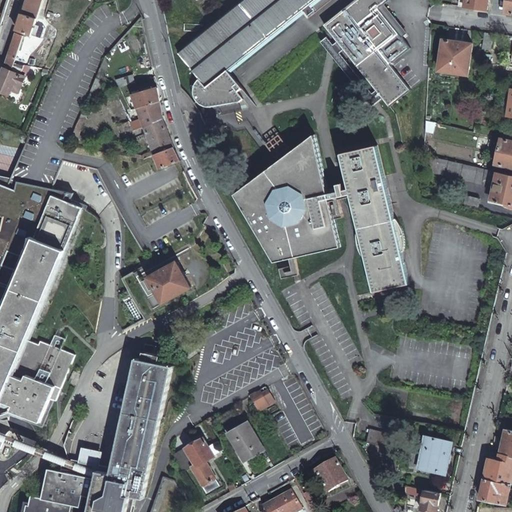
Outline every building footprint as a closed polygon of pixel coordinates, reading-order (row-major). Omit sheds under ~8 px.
[(30,38),(42,0),(27,0),(18,30),(27,34),(26,36),(30,38)] [(244,0),(179,54),(207,87),(317,0),(244,0)] [(357,0),(346,8),(324,25),(390,106),(411,89),(392,64),(411,49),(404,38),(409,34),(386,7),(390,0),(389,0),(357,0)] [(466,0),(466,7),(488,10),(489,0),(466,0)] [(494,33),(485,32),(483,47),(491,48),(494,33)] [(23,35),(17,33),(6,65),(13,68),(13,67),(15,62),(23,35)] [(473,43),(444,39),(440,70),(469,74),(473,43)] [(30,73),(32,65),(24,63),(23,68),(21,74),(26,76),(28,72),(30,73)] [(5,68),(0,79),(0,90),(9,94),(11,89),(19,92),(26,76),(21,74),(5,68)] [(237,81),(228,70),(207,87),(200,79),(198,80),(197,82),(195,84),(195,85),(194,87),(194,89),(194,91),(194,93),(194,95),(195,97),(196,98),(197,100),(198,102),(199,103),(201,104),(203,106),(204,106),(206,107),(208,107),(234,102),(239,98),(236,95),(243,89),(237,81)] [(120,87),(121,87),(135,83),(132,75),(117,80),(120,87)] [(138,107),(160,100),(158,87),(153,89),(152,86),(142,89),(143,92),(134,95),(138,107)] [(145,125),(163,119),(162,111),(160,100),(138,107),(143,120),(137,122),(138,127),(144,125),(145,125)] [(149,138),(168,131),(163,119),(145,125),(145,126),(134,131),(135,137),(147,132),(149,138)] [(434,121),(427,120),(427,129),(426,132),(433,132),(434,121)] [(502,138),(511,139),(511,131),(504,130),(502,138)] [(150,143),(170,137),(168,131),(149,138),(150,140),(150,143)] [(354,196),(352,187),(347,188),(345,182),(340,183),(342,189),(340,190),(333,191),(330,192),(317,133),(287,155),(235,196),(274,263),(292,258),(343,246),(333,200),(338,199),(354,196)] [(155,154),(174,147),(171,139),(170,137),(150,143),(155,154)] [(511,166),(511,139),(502,138),(497,163),(511,166)] [(26,143),(12,178),(19,180),(21,168),(24,169),(26,160),(51,165),(47,186),(53,187),(59,174),(62,156),(59,153),(55,148),(50,145),(46,143),(41,142),(36,141),(31,142),(26,143)] [(344,152),(352,187),(354,196),(376,290),(411,282),(380,143),(363,147),(344,152)] [(145,167),(147,174),(180,161),(174,147),(155,154),(158,162),(145,167)] [(510,207),(511,207),(511,174),(500,171),(499,172),(484,168),(427,154),(426,169),(484,183),(483,185),(496,188),(493,200),(511,204),(510,207)] [(147,174),(134,179),(137,187),(150,181),(147,174)] [(0,177),(0,324),(53,194),(54,194),(55,189),(46,187),(47,186),(19,180),(19,181),(0,177)] [(0,446),(1,447),(8,432),(12,428),(8,418),(2,418),(0,416),(0,407),(1,405),(4,399),(15,404),(13,408),(41,420),(56,384),(62,387),(77,354),(31,334),(83,207),(54,194),(53,194),(0,324),(0,446)] [(486,201),(471,197),(470,203),(485,206),(486,201)] [(177,261),(138,282),(153,308),(192,287),(177,261)] [(143,296),(133,273),(124,277),(134,300),(143,296)] [(157,346),(146,344),(144,352),(156,354),(157,346)] [(136,357),(111,472),(98,470),(95,478),(91,497),(88,511),(130,511),(134,496),(144,497),(150,472),(173,365),(136,357)] [(260,390),(250,395),(259,411),(269,405),(262,393),(260,390)] [(268,390),(262,393),(269,405),(275,402),(268,390)] [(12,410),(13,408),(15,404),(4,399),(1,405),(12,410)] [(249,422),(229,433),(245,462),(265,450),(249,422)] [(511,429),(507,429),(501,454),(511,455),(511,429)] [(371,430),(368,442),(398,449),(401,437),(371,430)] [(453,442),(427,436),(421,467),(446,473),(453,442)] [(196,466),(206,461),(215,456),(212,452),(217,449),(213,442),(208,445),(204,437),(186,447),(196,465),(196,466)] [(174,454),(184,472),(193,467),(196,465),(186,447),(174,454)] [(84,448),(82,464),(102,467),(104,452),(84,448)] [(500,460),(490,458),(485,477),(511,484),(511,481),(511,455),(501,454),(500,460)] [(319,470),(316,466),(308,470),(316,485),(323,481),(330,491),(349,481),(337,460),(319,470)] [(196,465),(193,467),(207,493),(221,487),(206,461),(196,466),(196,465)] [(70,511),(72,504),(80,506),(82,495),(91,497),(95,478),(49,468),(42,498),(31,495),(29,504),(26,503),(24,511),(70,511)] [(168,511),(181,490),(175,479),(165,475),(152,511),(153,511),(168,511)] [(511,484),(485,477),(483,486),(481,498),(497,502),(497,501),(507,503),(511,484)] [(229,488),(232,491),(242,485),(240,481),(229,488)] [(433,511),(437,511),(442,492),(427,489),(422,509),(433,511)] [(293,491),(267,506),(270,511),(307,511),(306,508),(303,509),(293,491)] [(310,492),(305,495),(313,509),(318,506),(310,492)]
